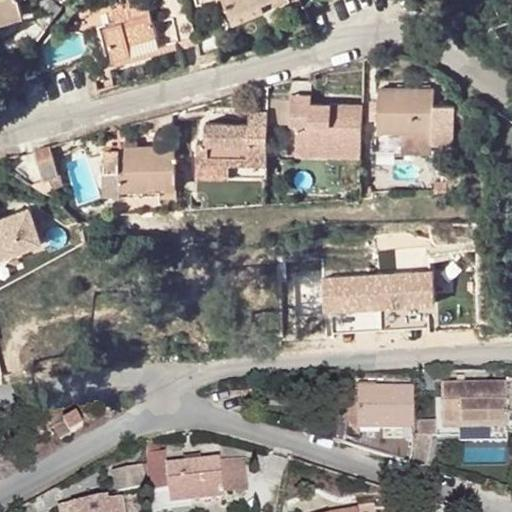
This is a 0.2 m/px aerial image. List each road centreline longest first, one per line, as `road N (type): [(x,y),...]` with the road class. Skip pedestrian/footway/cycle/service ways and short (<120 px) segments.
road 1 (residential): [(0,133),(384,35),(511,95)]
road 2 (residential): [(504,511),(200,415),(174,394)]
road 3 (residential): [(174,394),(213,371),(287,360),(511,353)]
road 4 (residential): [(0,493),(174,394)]
road 5 (residential): [(174,394),(155,379),(115,376),(0,391)]
